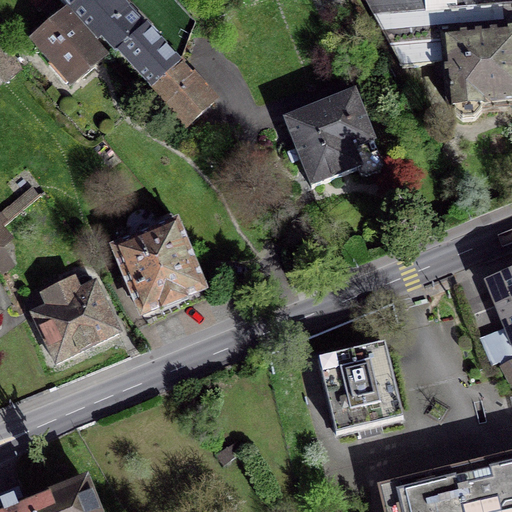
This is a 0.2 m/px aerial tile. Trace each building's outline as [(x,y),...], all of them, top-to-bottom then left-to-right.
[(119,0),(59,0),(95,38),(102,32),(153,89),(179,65),(119,0)] [(511,0),(365,0),(402,69),(446,64),(450,107),(453,107),(454,115),(462,122),(474,121),(481,112),(481,104),(511,101),(511,0)] [(70,16),(35,46),(51,64),(49,65),(65,84),(102,52),(70,16)] [(0,72),(8,81),(20,70),(9,55),(0,45),(0,72)] [(188,126),(214,103),(179,65),(153,89),(188,126)] [(382,167),(354,95),(285,123),(311,189),(358,170),(361,175),(366,178),(380,172),(382,167)] [(127,227),(129,237),(172,218),(176,228),(180,225),(170,214),(156,220),(147,212),(136,212),(130,217),(127,222),(127,227)] [(202,290),(176,228),(172,218),(129,237),(119,242),(117,250),(115,251),(142,315),(202,290)] [(0,246),(10,237),(2,228),(0,229),(0,270),(2,273),(12,267),(0,248),(0,246)] [(118,334),(91,278),(83,277),(42,296),(48,308),(32,316),(56,365),(118,334)] [(511,277),(488,287),(511,344),(511,277)] [(385,346),(318,362),(336,437),(403,421),(385,346)] [(511,387),(511,355),(499,362),(511,387)] [(384,511),(511,511),(511,458),(379,490),(384,511)] [(0,511),(96,511),(85,484),(26,508),(18,488),(0,495),(0,511)]
